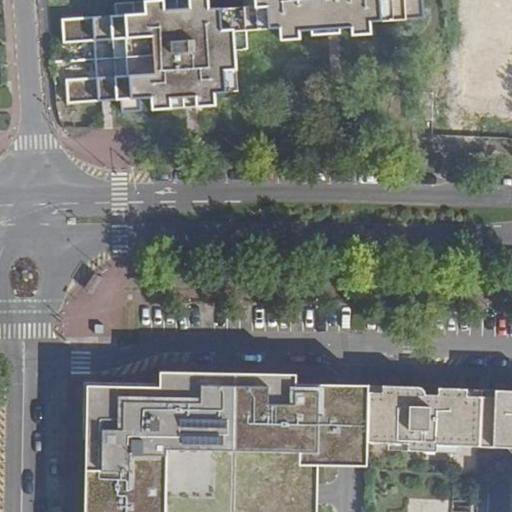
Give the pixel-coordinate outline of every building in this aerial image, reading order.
[(248,49),(246,29),(245,7),(211,9),(209,0),(191,0),(191,8),(184,9),(166,10),(165,0),(162,0),(146,1),(147,14),(63,19),(64,42),(95,41),(97,78),(67,79),(69,102),(126,99),(127,110),(140,109),(139,98),(152,97),(153,108),(173,107),(172,96),(197,95),(198,106),(217,105),(216,92),(239,91),(236,50),(248,49)] [(371,21),(424,18),(423,0),(255,0),(256,6),(245,7),(246,29),(281,28),(282,39),(301,38),(300,29),(314,28),(339,27),(353,26),(353,34),(371,33),(371,21)] [(511,55),(470,53),(468,113),(511,114),(511,55)] [(368,439),(369,389),(333,388),(333,379),(271,377),(256,384),(252,377),(162,376),(158,385),(110,386),(87,409),(85,511),(192,511),(196,422),(262,424),(261,447),(332,449),(333,438),(368,439)] [(511,390),(496,390),(496,395),(466,394),(466,388),(438,387),(438,392),(421,391),(422,386),(380,383),(379,389),(369,389),(368,439),(368,441),(409,443),(409,449),(438,450),(439,444),(511,447),(511,390)]
